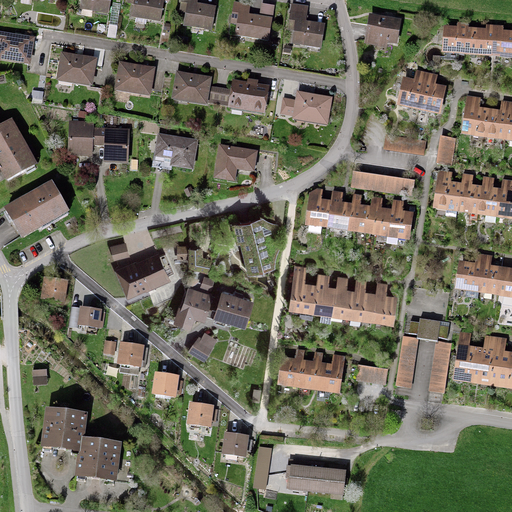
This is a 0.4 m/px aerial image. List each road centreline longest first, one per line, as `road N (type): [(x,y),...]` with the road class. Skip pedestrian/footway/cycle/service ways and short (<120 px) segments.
road 1 (residential): [(56,255),(252,422),(406,443)]
road 2 (residential): [(56,255),(107,232),(295,187),(334,154),(349,125),(352,86)]
road 3 (residential): [(352,86),(47,34)]
road 4 (residential): [(27,506),(9,282)]
